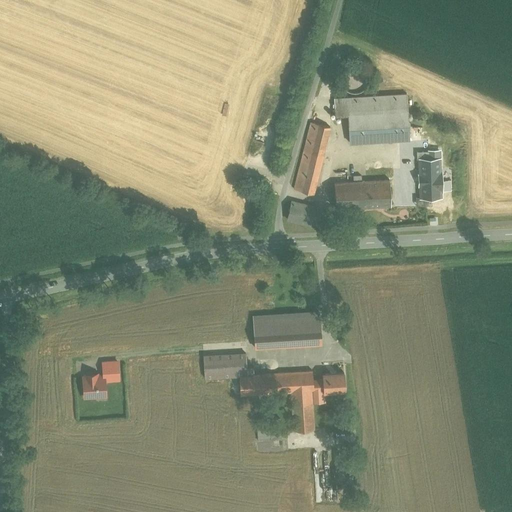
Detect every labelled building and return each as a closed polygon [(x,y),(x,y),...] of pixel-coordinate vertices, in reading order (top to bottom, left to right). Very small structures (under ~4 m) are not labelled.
[(368,84),(369,78),(368,73),(365,68),(360,65),(354,64),(349,66),(344,69),(341,74),(340,79),(342,85),(345,89),(350,92),(355,93),(361,92),(365,89),(368,84)] [(407,93),(334,97),(335,115),(348,114),(350,142),(410,138),(407,93)] [(311,122),(295,189),(313,193),(320,165),(321,165),(330,126),(311,122)] [(419,158),(420,197),(440,197),(440,157),(419,158)] [(362,180),(358,180),(360,206),(391,205),(389,179),(362,180)] [(354,181),(335,182),(336,208),(360,206),(358,180),(354,181)] [(288,218),(309,224),(314,205),(293,200),(288,218)] [(319,311),(253,316),(255,347),(321,342),(319,311)] [(246,352),(203,355),(205,378),(239,375),(239,374),(254,373),(254,366),(247,366),(246,352)] [(118,360),(103,361),(104,374),(105,379),(119,378),(118,360)] [(313,369),(290,371),(292,391),(292,403),(314,402),(313,389),(314,389),(313,379),(313,369)] [(254,373),(239,374),(239,375),(240,395),(292,391),(290,371),(254,373)] [(344,372),(323,373),(323,378),(313,379),(314,389),(324,388),(324,391),(345,389),(344,372)] [(104,374),(83,376),(85,396),(96,395),(98,393),(105,392),(105,379),(104,374)] [(292,403),(294,430),(315,428),(314,402),(292,403)] [(281,417),(257,419),(259,439),(283,437),(281,417)]
